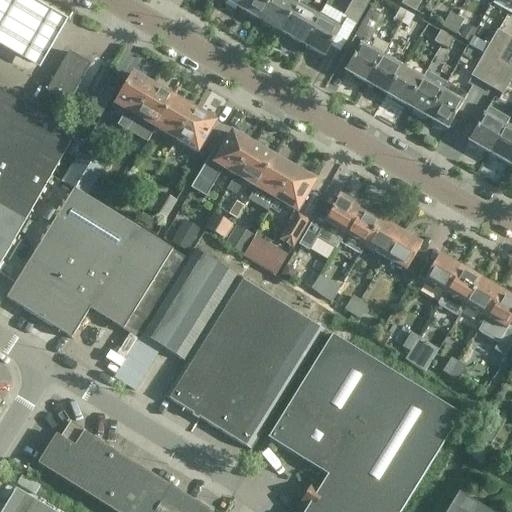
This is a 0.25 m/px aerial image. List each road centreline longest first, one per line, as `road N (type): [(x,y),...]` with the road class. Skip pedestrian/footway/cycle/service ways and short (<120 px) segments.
road 1 (residential): [(511,230),(112,0)]
road 2 (unclassified): [(236,482),(44,365)]
